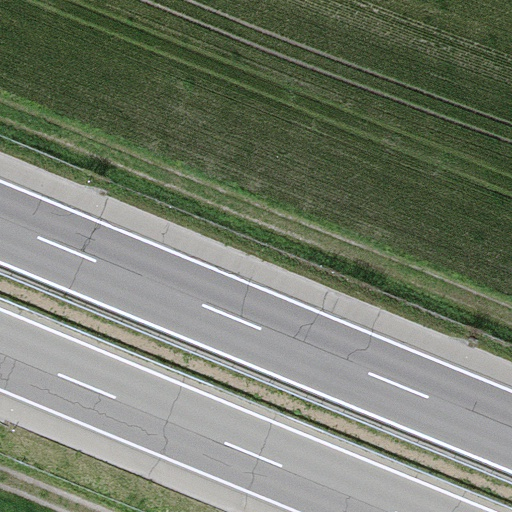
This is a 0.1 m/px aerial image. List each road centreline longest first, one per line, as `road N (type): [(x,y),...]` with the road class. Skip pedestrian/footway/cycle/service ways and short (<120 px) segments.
road 1 (motorway): [(511,431),(0,218)]
road 2 (track): [(511,329),(0,122)]
road 3 (motorway): [(0,345),(402,511)]
